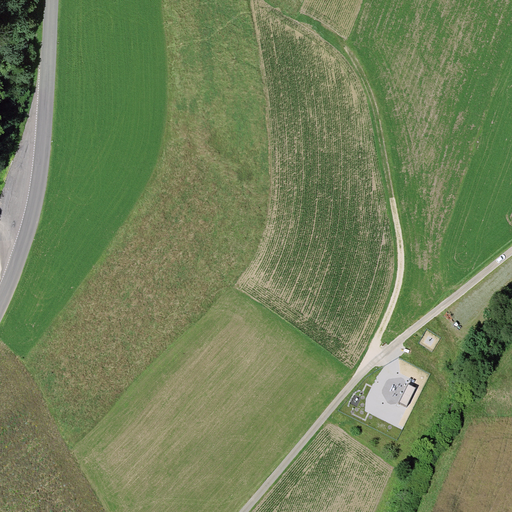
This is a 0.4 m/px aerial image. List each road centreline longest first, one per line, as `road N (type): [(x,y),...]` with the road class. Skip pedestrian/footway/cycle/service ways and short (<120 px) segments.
road 1 (unclassified): [(245,511),(372,363),(511,254)]
road 2 (track): [(372,363),(400,293),(403,249),(373,94),(341,42)]
road 3 (secondary): [(0,306),(40,174),(51,0)]
